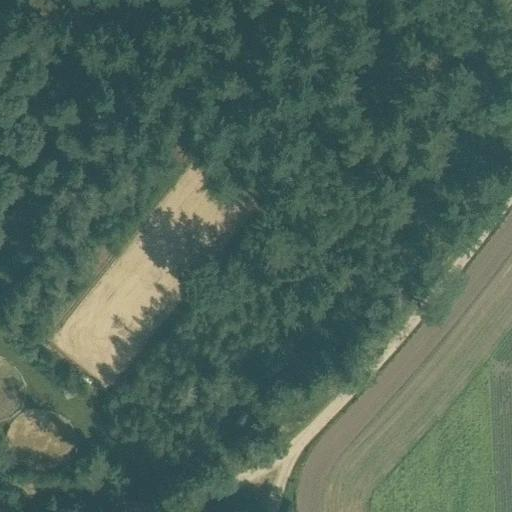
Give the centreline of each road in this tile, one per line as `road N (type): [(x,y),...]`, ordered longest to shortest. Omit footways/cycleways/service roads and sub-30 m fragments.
road 1 (track): [(511,179),(415,314),(286,463),(273,511)]
road 2 (track): [(306,442),(184,511)]
